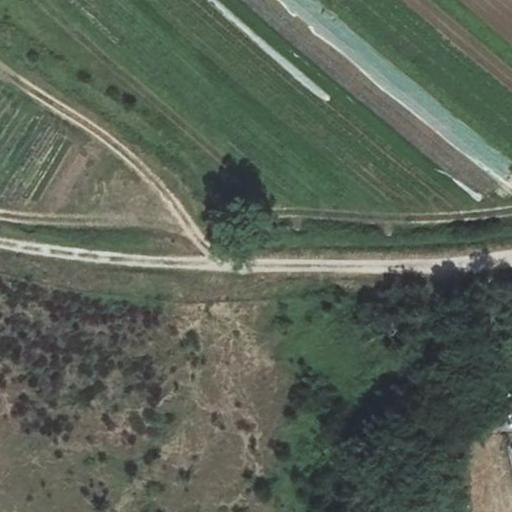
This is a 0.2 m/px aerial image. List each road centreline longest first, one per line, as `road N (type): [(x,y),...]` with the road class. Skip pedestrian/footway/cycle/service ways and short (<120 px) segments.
road 1 (track): [(511,259),(216,265),(0,250)]
road 2 (track): [(216,265),(156,180),(0,68)]
road 3 (track): [(0,215),(194,233)]
